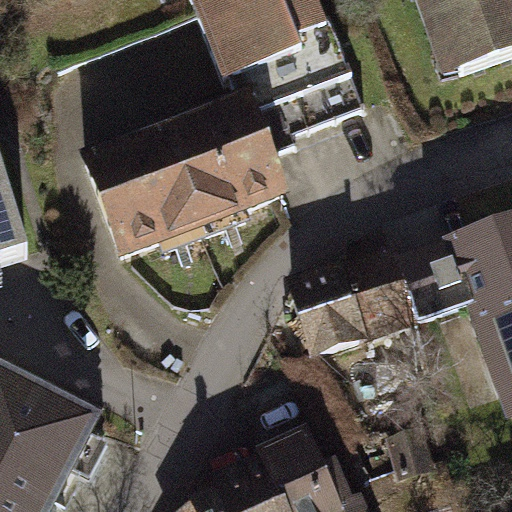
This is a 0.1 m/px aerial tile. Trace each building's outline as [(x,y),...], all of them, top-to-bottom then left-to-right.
[(226,0),(284,152),(349,129),(333,103),(357,92),(322,0),(226,0)] [(511,0),(432,0),(469,106),(511,90),(511,0)] [(150,278),(306,222),(270,122),(114,178),(150,278)] [(24,158),(0,165),(0,295),(62,276),(24,158)] [(511,402),(511,234),(405,271),(423,322),(476,304),(510,403),(511,402)] [(400,255),(296,290),(318,357),(423,322),(405,271),(400,255)] [(88,511),(125,444),(13,384),(0,407),(0,511),(88,511)] [(293,511),(364,511),(361,505),(322,432),(267,460),(276,477),(293,511)] [(291,511),(265,461),(210,489),(219,506),(207,511),(291,511)]
